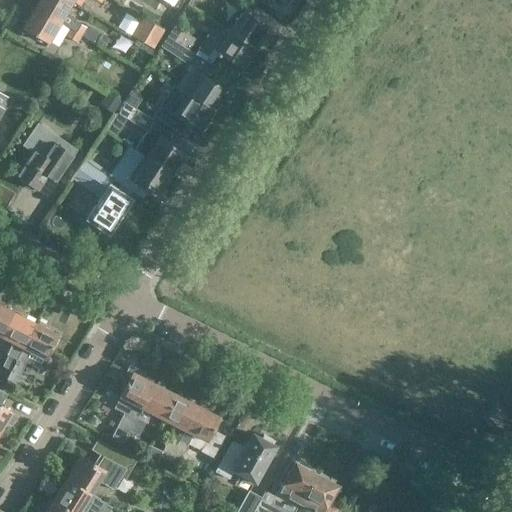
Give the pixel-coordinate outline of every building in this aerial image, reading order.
[(67,0),(38,0),(34,7),(59,22),(71,2),(67,0)] [(59,22),(34,7),(22,28),(47,42),(59,22)] [(227,20),(223,27),(221,30),(253,51),(267,30),(241,13),(234,24),(227,20)] [(69,27),(81,35),(86,27),(74,20),(69,27)] [(144,20),(133,37),(148,47),(159,30),(144,20)] [(187,34),(174,25),(160,46),(181,60),(187,50),(180,45),(187,34)] [(241,70),(253,51),(221,30),(223,27),(219,25),(217,27),(210,28),(193,54),(218,70),(224,60),(241,70)] [(69,27),(65,35),(77,42),(76,43),(91,52),(96,43),(81,35),(69,27)] [(180,45),(187,50),(195,39),(187,34),(180,45)] [(189,66),(176,86),(213,111),(226,91),(211,80),(218,70),(193,54),(187,50),(181,60),(189,66)] [(158,79),(146,86),(154,98),(165,91),(158,79)] [(213,111),(176,86),(160,110),(162,116),(158,122),(172,131),(180,118),(200,131),(213,111)] [(123,102),(125,103),(136,110),(148,117),(157,103),(133,87),(123,102)] [(129,121),(136,110),(125,103),(117,114),(129,121)] [(134,150),(171,175),(185,154),(170,144),(176,137),(153,122),(134,150)] [(55,181),(72,155),(52,141),(51,142),(38,134),(29,148),(31,150),(15,175),(38,190),(47,175),(55,181)] [(171,175),(134,150),(130,147),(110,177),(142,199),(149,189),(157,195),(171,175)] [(107,233),(129,200),(110,187),(114,181),(83,161),(73,178),(101,196),(86,219),(107,233)] [(12,312),(0,305),(0,336),(0,337),(12,312)] [(15,361),(34,323),(12,312),(0,337),(12,343),(5,355),(7,356),(15,361)] [(15,361),(10,371),(6,380),(15,385),(26,363),(39,370),(57,335),(34,323),(15,361)] [(10,371),(15,361),(7,356),(2,367),(10,371)] [(136,419),(154,384),(131,372),(119,396),(131,403),(125,413),(127,414),(136,419)] [(151,414),(162,419),(175,395),(154,384),(136,419),(144,423),(146,424),(151,414)] [(0,427),(3,423),(9,426),(14,418),(9,414),(9,413),(0,407),(0,402),(5,395),(0,391),(0,427)] [(178,441),(196,406),(175,395),(162,419),(173,425),(167,436),(169,437),(178,441)] [(483,416),(500,436),(511,426),(511,421),(497,404),(483,416)] [(178,441),(186,446),(187,444),(212,457),(223,437),(211,430),(217,417),(196,406),(178,441)] [(120,427),(129,432),(136,419),(127,414),(120,427)] [(136,419),(129,432),(138,436),(144,423),(136,419)] [(255,484),(275,446),(272,445),(274,441),(263,435),(261,439),(252,434),(245,446),(242,447),(231,441),(214,472),(228,480),(233,472),(255,484)] [(178,441),(169,437),(160,456),(168,460),(178,441)] [(178,441),(168,460),(176,465),(186,446),(178,441)] [(111,458),(120,462),(124,454),(110,446),(106,455),(111,458)] [(115,471),(120,462),(111,458),(107,465),(104,471),(80,455),(66,477),(90,492),(97,480),(111,489),(121,474),(115,471)] [(282,508),(289,511),(294,511),(315,474),(313,473),(312,470),(307,467),(304,468),(294,462),(278,492),(282,495),(274,497),(273,495),(265,491),(261,498),(252,511),(266,511),(277,509),(276,507),(281,506),(282,508)] [(294,511),(336,511),(339,508),(328,501),(336,486),(326,480),(325,477),(320,475),(317,475),(315,474),(294,511)] [(66,477),(51,500),(70,511),(94,511),(97,509),(101,511),(107,511),(111,506),(90,492),(66,477)] [(252,511),(261,498),(248,491),(236,511),(252,511)] [(70,511),(51,500),(43,511),(70,511)]
